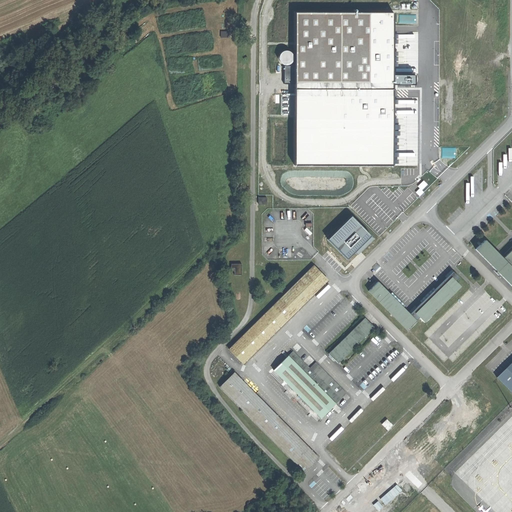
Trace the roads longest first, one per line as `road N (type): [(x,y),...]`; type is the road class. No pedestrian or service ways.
road 1 (track): [(0,443),(209,249)]
road 2 (unclassified): [(422,208),(354,284),(449,387)]
road 3 (unclassified): [(449,387),(323,511)]
road 4 (unclassified): [(422,208),(511,299)]
road 5 (unclassified): [(511,121),(422,208)]
